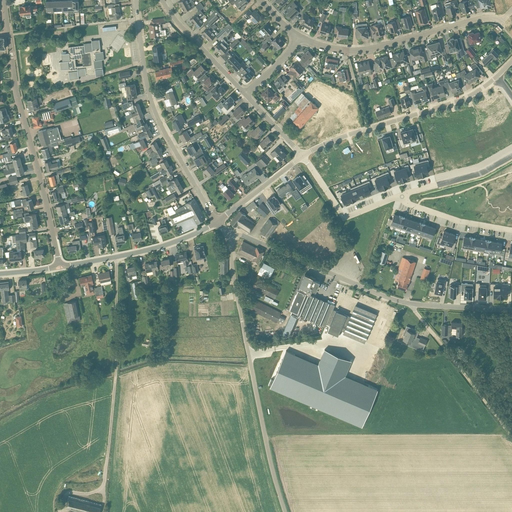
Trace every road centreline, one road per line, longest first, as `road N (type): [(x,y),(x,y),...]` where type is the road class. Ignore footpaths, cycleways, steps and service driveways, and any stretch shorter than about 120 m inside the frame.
road 1 (unclassified): [(284,511),(241,322),(230,230)]
road 2 (tertiary): [(60,267),(3,0)]
road 3 (residential): [(216,222),(155,113),(136,0)]
road 4 (residential): [(298,36),(359,50),(484,18),(500,24),(511,11)]
road 5 (unclassified): [(301,155),(468,97),(497,78)]
road 6 (tertiary): [(414,304),(230,230)]
road 7 (tertiary): [(60,267),(172,243),(216,222)]
road 8 (residential): [(301,155),(343,217),(401,195)]
road 9 (track): [(435,336),(511,438)]
